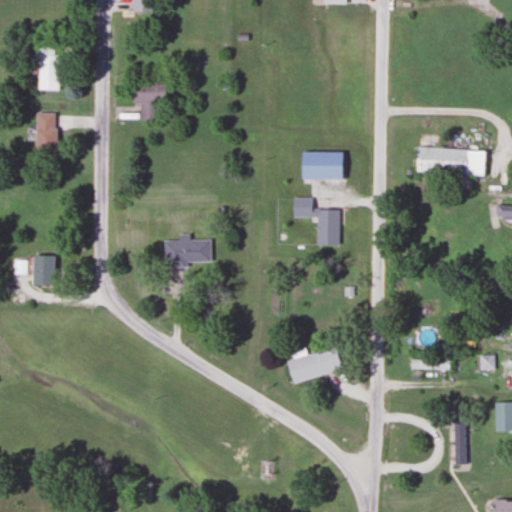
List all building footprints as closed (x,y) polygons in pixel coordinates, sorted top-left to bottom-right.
[(129,0),(130,14),(150,14),(150,0),(129,0)] [(58,55),(37,55),(37,91),(58,91),(58,55)] [(139,104),(138,122),(158,122),(159,103),(162,103),(163,83),(129,82),(129,104),(139,104)] [(54,112),(34,112),(33,157),(54,157),(54,112)] [(483,177),(484,152),(415,148),(413,173),(483,177)] [(298,153),(298,180),(341,180),(341,153),(298,153)] [(315,246),(337,246),(337,210),(310,210),(310,198),(291,198),(291,218),(316,219),(315,246)] [(511,203),(495,202),(494,219),(511,220),(511,203)] [(163,264),(209,264),(209,239),(187,239),(187,234),(177,235),(177,240),(163,240),(163,264)] [(51,254),(29,254),(29,284),(51,284),(51,254)] [(339,369),(332,348),(306,356),(304,349),(291,353),(293,359),(284,362),(291,384),(339,369)] [(493,356),(479,356),(479,369),(493,369),(493,356)] [(449,370),(448,359),(409,359),(409,370),(449,370)] [(492,430),(511,430),(511,402),(492,402),(492,430)] [(452,464),(464,464),(464,415),(452,415),(452,464)] [(511,499),(511,511),(489,511),(489,499),(511,499)]
